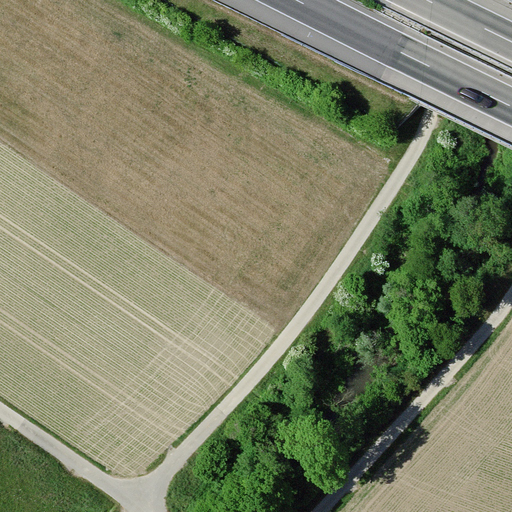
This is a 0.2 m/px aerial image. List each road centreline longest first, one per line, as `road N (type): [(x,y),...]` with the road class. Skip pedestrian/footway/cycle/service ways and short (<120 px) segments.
road 1 (track): [(449,0),(437,99),(414,151),(270,358),(133,505)]
road 2 (track): [(511,296),(321,511)]
road 3 (motorway): [(298,0),(511,106)]
road 4 (track): [(133,505),(0,409)]
